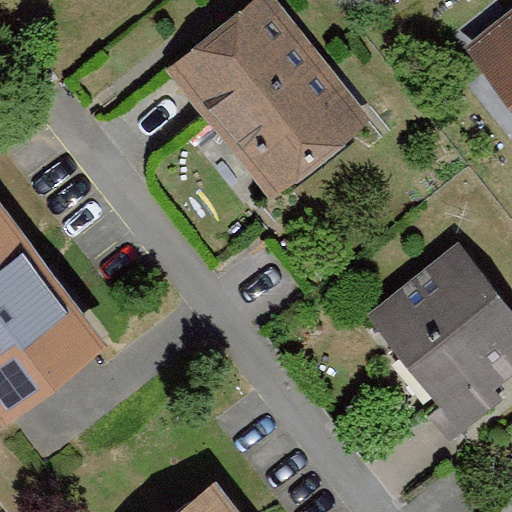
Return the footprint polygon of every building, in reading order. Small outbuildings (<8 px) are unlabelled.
[(264,4),(179,76),(283,199),(368,128),(264,4)] [(511,30),(480,55),(511,96),(511,30)] [(12,223),(0,232),(0,400),(22,429),(117,355),(12,223)] [(456,416),(440,428),(455,448),(511,406),(500,392),(511,382),(511,319),(467,260),(385,323),(456,416)] [(239,511),(231,501),(216,511),(239,511)]
